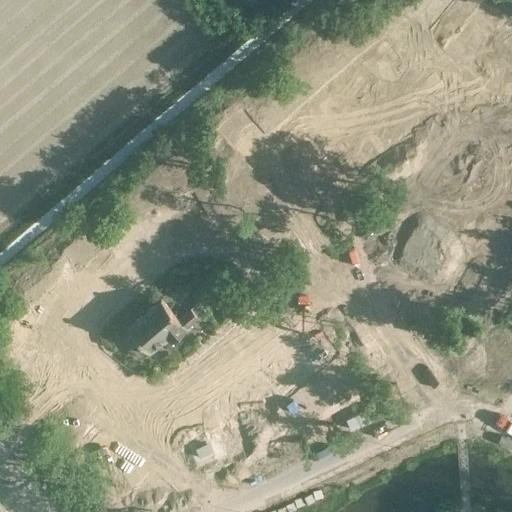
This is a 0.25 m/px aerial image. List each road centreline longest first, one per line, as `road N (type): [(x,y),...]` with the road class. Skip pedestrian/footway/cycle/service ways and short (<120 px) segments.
road 1 (residential): [(0,448),(88,367),(130,390),(156,391),(202,368),(325,273),(359,269)]
road 2 (track): [(0,260),(301,0)]
road 3 (residential): [(359,269),(439,75),(511,120)]
road 4 (residential): [(224,511),(450,409)]
road 5 (residential): [(359,269),(450,409)]
